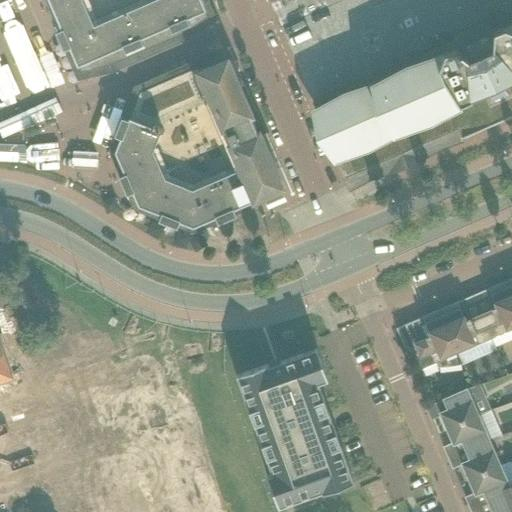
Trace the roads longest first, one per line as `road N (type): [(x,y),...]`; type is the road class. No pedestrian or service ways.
road 1 (secondary): [(29,154),(53,167),(101,266),(139,298),(281,281),(345,263)]
road 2 (residential): [(345,263),(243,21)]
road 3 (residential): [(39,110),(243,21)]
road 4 (residential): [(454,511),(367,312)]
road 5 (residential): [(367,312),(511,251)]
